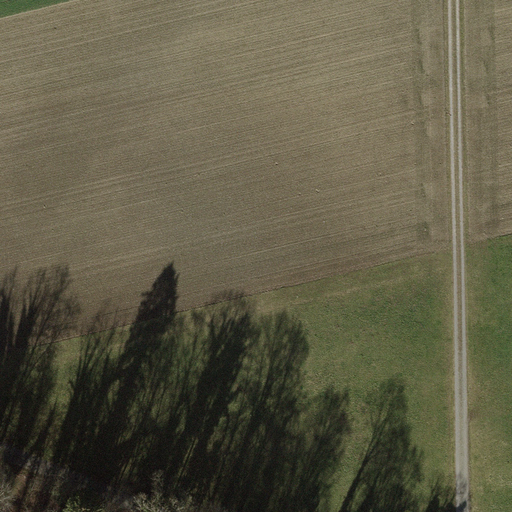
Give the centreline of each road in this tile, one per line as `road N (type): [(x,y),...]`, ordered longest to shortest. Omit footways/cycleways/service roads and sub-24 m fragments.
road 1 (track): [(470,511),(461,0)]
road 2 (track): [(177,511),(0,431)]
